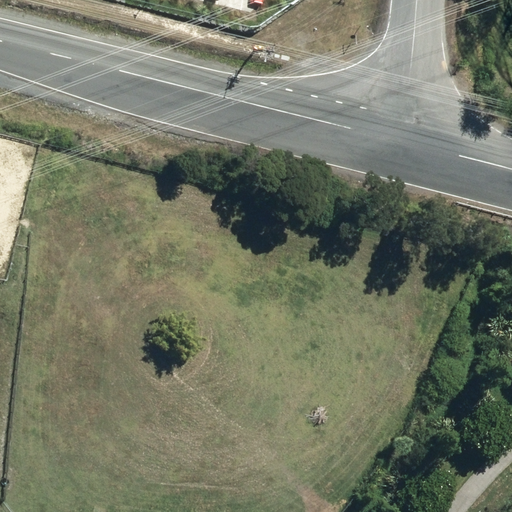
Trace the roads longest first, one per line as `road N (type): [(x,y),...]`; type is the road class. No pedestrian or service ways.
road 1 (unclassified): [(409,144),(0,44)]
road 2 (unclassified): [(409,144),(427,0)]
